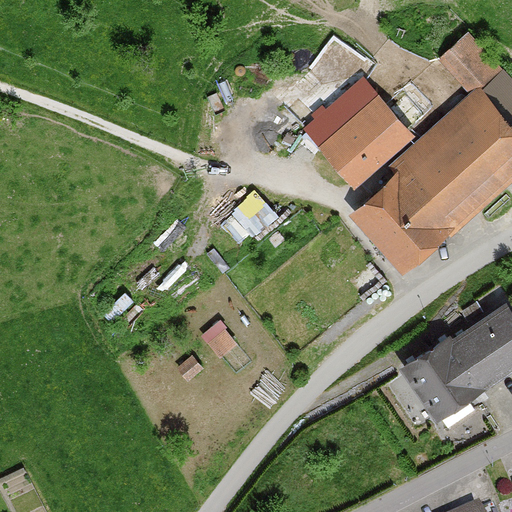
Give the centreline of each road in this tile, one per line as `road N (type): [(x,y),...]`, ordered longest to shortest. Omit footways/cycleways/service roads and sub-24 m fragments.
road 1 (track): [(412,300),(334,197),(227,177),(0,85)]
road 2 (residential): [(511,237),(412,300),(321,377),(210,511)]
road 3 (track): [(342,208),(453,108),(426,71),(347,22)]
road 4 (residential): [(374,511),(511,440)]
